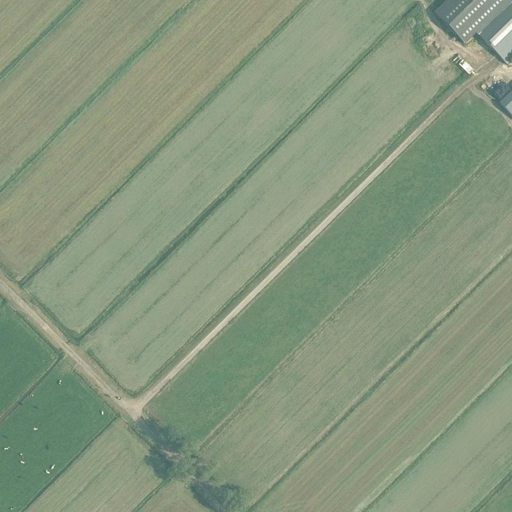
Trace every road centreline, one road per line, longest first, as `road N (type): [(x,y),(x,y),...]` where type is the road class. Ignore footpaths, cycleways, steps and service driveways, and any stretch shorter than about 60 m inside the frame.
road 1 (track): [(488,63),(129,412)]
road 2 (track): [(230,511),(0,282)]
